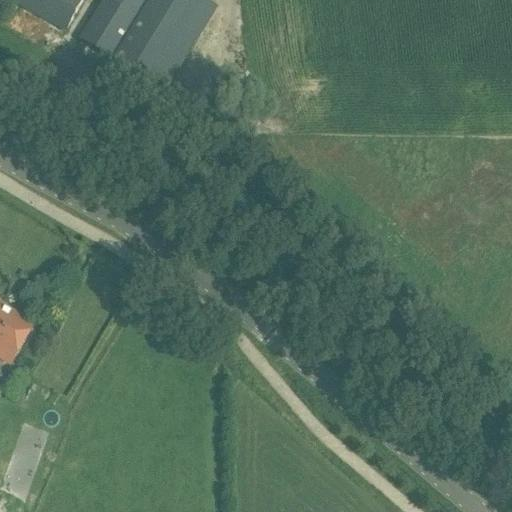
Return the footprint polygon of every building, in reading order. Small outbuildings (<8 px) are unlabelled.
[(3,0),(65,34),(84,0),(3,0)] [(103,0),(78,44),(154,88),(203,5),(195,0),(103,0)] [(468,108),(466,150),(488,151),(490,109),(468,108)] [(511,277),(485,268),(462,338),(511,354),(511,277)] [(20,269),(11,280),(22,290),(31,278),(20,269)] [(33,329),(0,308),(0,364),(9,369),(33,329)]
